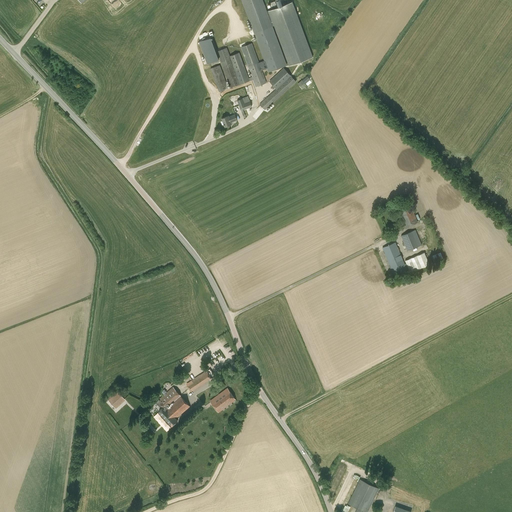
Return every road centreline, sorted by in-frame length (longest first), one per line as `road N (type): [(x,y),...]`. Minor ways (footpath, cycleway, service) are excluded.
road 1 (tertiary): [(331,511),(307,456),(249,371),(201,264),(0,39)]
road 2 (track): [(511,294),(279,420)]
road 3 (track): [(361,96),(511,232)]
road 4 (unknown): [(228,317),(406,231)]
road 5 (track): [(147,511),(211,483),(259,389)]
